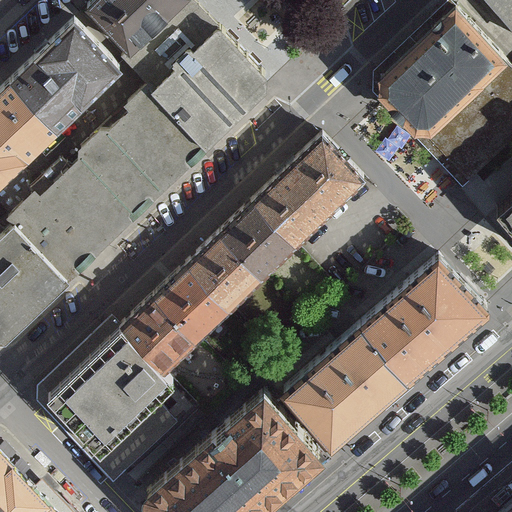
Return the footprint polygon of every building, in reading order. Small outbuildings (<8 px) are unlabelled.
[(91,0),(135,45),(181,0),(91,0)] [(266,61),(220,14),(217,16),(201,0),(181,0),(135,45),(128,52),(145,71),(207,134),(241,101),(267,77),(266,61)] [(507,46),(463,0),(449,0),(383,62),(382,80),(415,115),(435,114),(502,50),(507,46)] [(511,0),(495,0),(511,17),(511,0)] [(75,4),(10,67),(58,115),(122,52),(75,4)] [(511,136),(511,60),(502,50),(435,114),(422,126),(469,176),(511,136)] [(10,67),(0,76),(0,172),(58,115),(10,67)] [(207,134),(145,71),(120,96),(125,101),(102,123),(98,119),(75,142),(80,147),(37,188),(31,181),(6,206),(10,210),(67,269),(207,134)] [(326,126),(322,122),(288,155),(329,198),(364,165),(326,126)] [(329,198),(288,155),(255,188),(295,230),(329,198)] [(511,174),(495,189),(511,209),(511,174)] [(295,230),(255,188),(220,226),(261,269),(295,230)] [(0,326),(5,326),(67,269),(10,210),(0,219),(0,326)] [(261,269),(220,226),(188,257),(230,301),(261,269)] [(489,294),(439,241),(360,311),(408,366),(410,367),(489,299),(489,294)] [(230,301),(188,257),(155,288),(197,332),(230,301)] [(197,332),(155,288),(121,320),(163,364),(197,332)] [(163,364),(121,320),(116,315),(112,310),(37,381),(36,390),(36,397),(113,477),(123,468),(196,398),(173,374),(163,364)] [(408,366),(360,311),(283,378),(331,433),(408,366)] [(246,511),(320,449),(264,386),(148,485),(147,488),(147,489),(147,491),(147,492),(147,493),(164,511),(246,511)] [(62,511),(0,446),(0,511),(62,511)]
